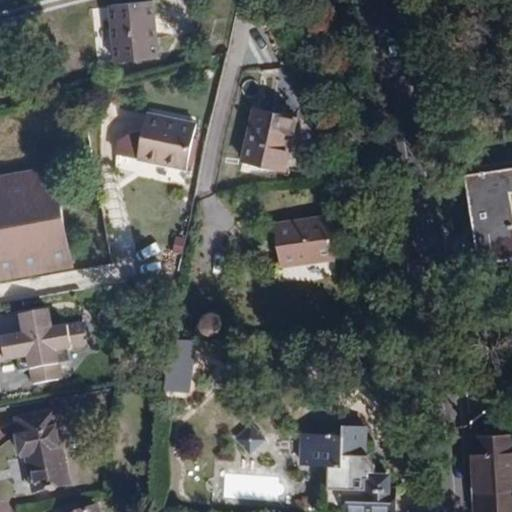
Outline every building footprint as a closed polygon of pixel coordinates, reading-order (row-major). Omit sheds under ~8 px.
[(157,60),(151,1),(104,6),(110,65),(157,60)] [(295,117),(250,109),(240,162),(284,171),(295,117)] [(192,124),(146,114),(135,159),(181,170),(192,124)] [(511,166),(457,175),(461,204),(470,202),(479,255),(470,256),(472,267),(511,260),(511,225),(508,204),(499,205),(497,198),(511,195),(511,166)] [(0,279),(69,267),(51,169),(0,178),(0,279)] [(327,215),(271,222),(277,269),(333,262),(327,215)] [(248,301),(253,295),(255,285),(248,268),(232,262),(216,268),(209,284),(213,298),(216,301),(232,307),(248,301)] [(60,383),(55,351),(84,346),(80,322),(49,327),(46,309),(15,314),(18,331),(0,333),(0,365),(25,361),(29,388),(60,383)] [(226,332),(227,331),(229,324),(226,315),(217,311),(214,311),(208,315),(205,323),(207,330),(208,332),(217,336),(226,332)] [(21,437),(15,439),(19,460),(26,459),(33,491),(65,484),(49,415),(18,422),(21,437)] [(314,511),(386,511),(387,472),(366,472),(366,427),(298,427),(297,467),(315,467),(314,511)] [(511,511),(511,434),(470,435),(470,511),(511,511)]
